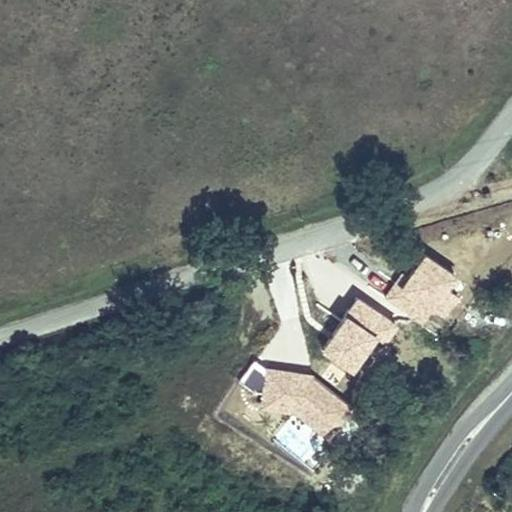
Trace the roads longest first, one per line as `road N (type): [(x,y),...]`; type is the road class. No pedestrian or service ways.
road 1 (unclassified): [(511,110),(446,183),(402,204),(0,331)]
road 2 (tertiary): [(511,358),(404,511)]
